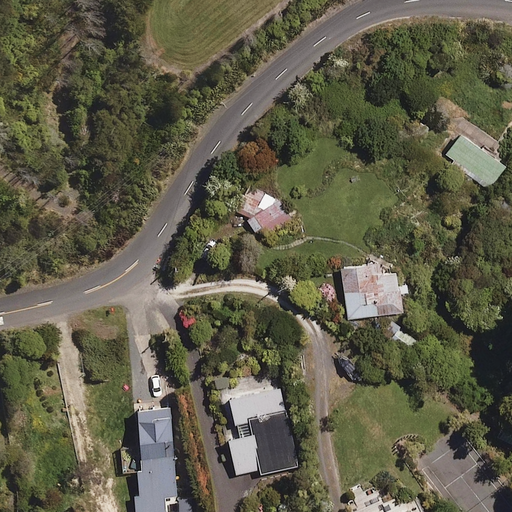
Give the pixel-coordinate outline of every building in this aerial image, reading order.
[(505,165),(462,131),(445,152),(488,186),(505,165)] [(247,217),(258,238),(294,220),(283,198),(280,200),(247,180),(233,204),(251,215),(247,217)] [(392,271),(390,259),(342,265),(349,316),(403,309),(401,290),(409,289),(407,269),(392,271)] [(299,464),(278,370),(238,378),(240,387),(229,389),(239,434),(229,436),(237,472),(256,468),(257,473),(299,464)] [(171,403),(139,405),(143,469),(139,470),(140,493),(136,493),(136,511),(166,511),(165,495),(176,494),(171,403)]
